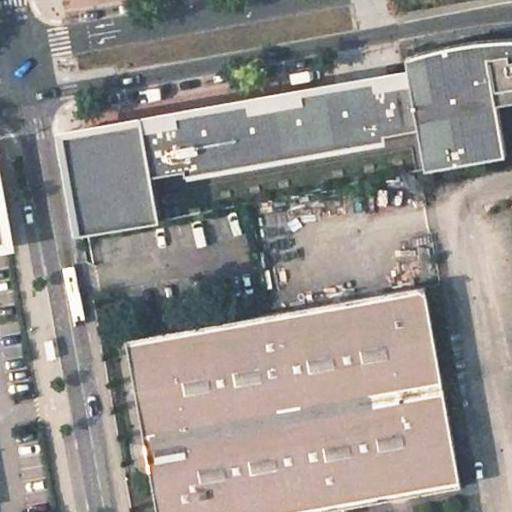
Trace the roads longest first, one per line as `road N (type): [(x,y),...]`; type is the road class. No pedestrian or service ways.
road 1 (trunk): [(29,96),(511,11)]
road 2 (secondary): [(103,511),(29,96)]
road 3 (trunk): [(280,0),(19,43)]
